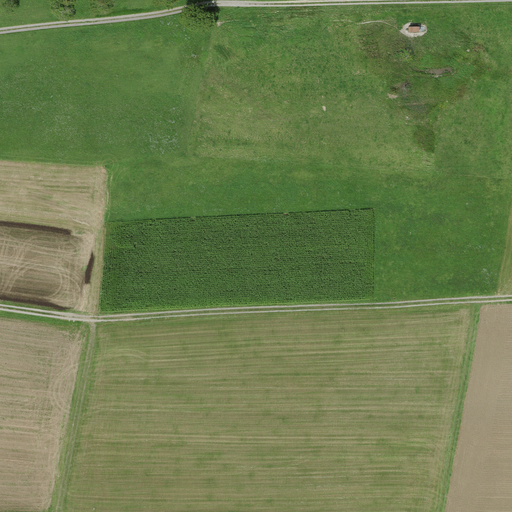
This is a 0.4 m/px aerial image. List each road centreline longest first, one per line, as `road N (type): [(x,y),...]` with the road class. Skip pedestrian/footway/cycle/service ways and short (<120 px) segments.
road 1 (track): [(511,299),(95,319),(0,306)]
road 2 (track): [(0,31),(213,5),(469,0)]
road 3 (track): [(479,299),(441,511)]
road 4 (track): [(95,319),(58,511)]
